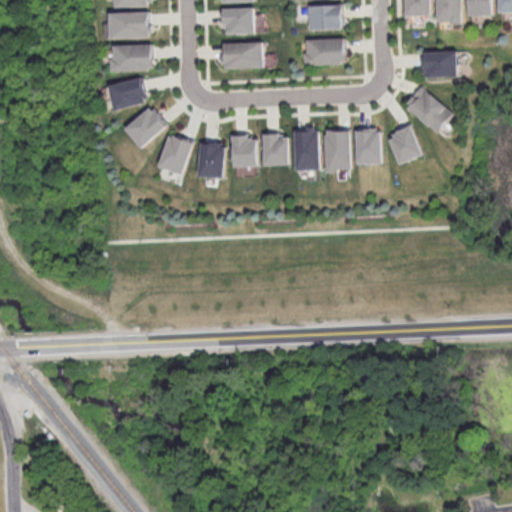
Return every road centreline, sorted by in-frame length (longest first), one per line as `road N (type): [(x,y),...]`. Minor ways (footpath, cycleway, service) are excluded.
road 1 (secondary): [(511,323),(109,342)]
road 2 (residential): [(186,0),(189,63),(199,92),(217,102),(380,91)]
road 3 (track): [(132,340),(107,315),(44,286),(18,258),(0,219)]
